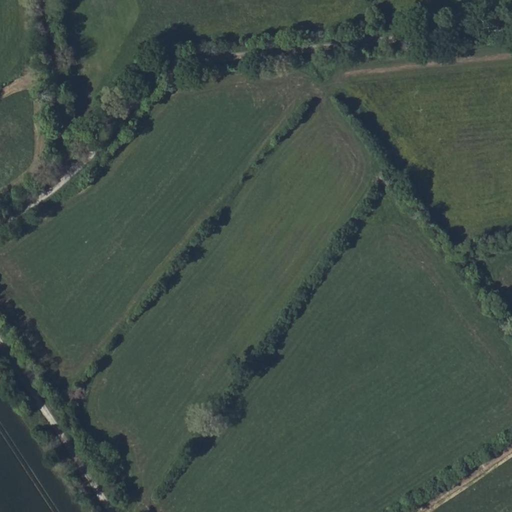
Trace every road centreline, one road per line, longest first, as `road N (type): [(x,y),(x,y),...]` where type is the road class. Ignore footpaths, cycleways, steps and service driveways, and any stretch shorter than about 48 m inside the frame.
road 1 (track): [(511,29),(183,66),(154,83),(98,157),(0,226)]
road 2 (track): [(110,511),(0,348)]
road 3 (track): [(46,0),(70,178)]
